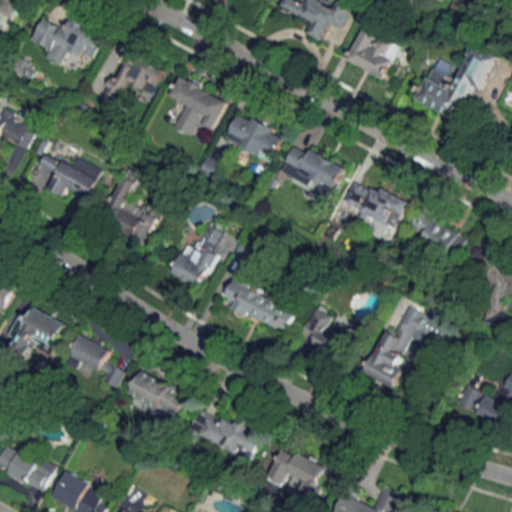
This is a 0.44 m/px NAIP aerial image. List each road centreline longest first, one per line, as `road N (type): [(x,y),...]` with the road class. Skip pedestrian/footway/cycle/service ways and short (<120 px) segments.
road 1 (residential): [(511,478),(381,435),(234,367),(114,295),(0,211)]
road 2 (residential): [(511,204),(138,0)]
